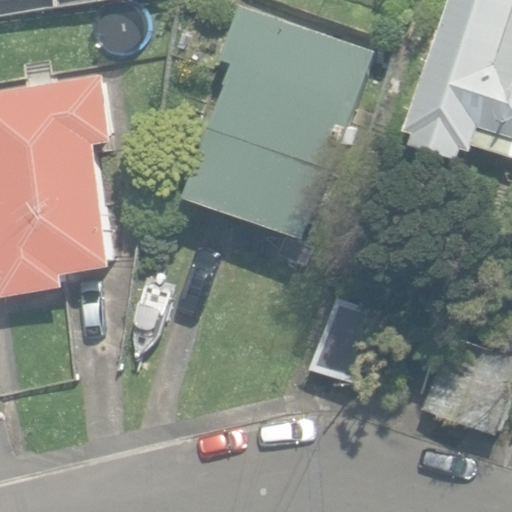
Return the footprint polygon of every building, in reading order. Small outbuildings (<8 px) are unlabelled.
[(473,148),(511,157),(511,0),(461,0),(420,131),(428,134),(424,146),(469,160),(473,148)] [(199,199),(319,240),(384,51),(250,5),(231,60),(245,65),(199,199)] [(0,94),(0,235),(11,299),(77,288),(75,276),(126,268),(105,145),(123,142),(111,76),(0,94)] [(319,370),(363,384),(384,312),(340,299),(319,370)] [(429,411),(504,437),(511,412),(511,358),(454,338),(429,411)]
